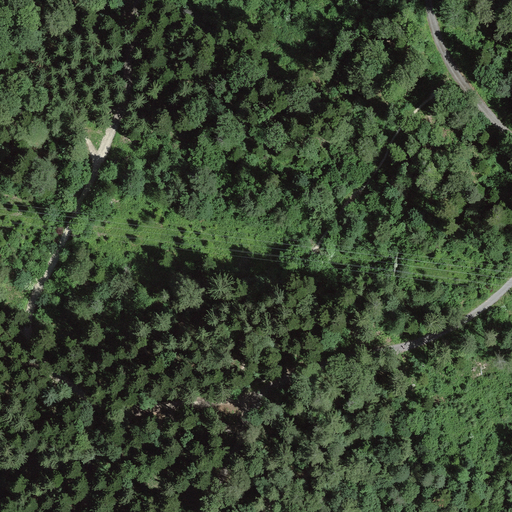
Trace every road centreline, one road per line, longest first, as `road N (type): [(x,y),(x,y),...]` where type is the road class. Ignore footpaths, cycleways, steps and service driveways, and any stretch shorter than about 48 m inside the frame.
road 1 (track): [(379,352),(296,374),(255,395),(228,493),(212,511)]
road 2 (track): [(271,511),(300,482),(379,352)]
road 3 (track): [(196,397),(66,381),(39,351)]
road 4 (track): [(511,283),(432,337),(379,352)]
